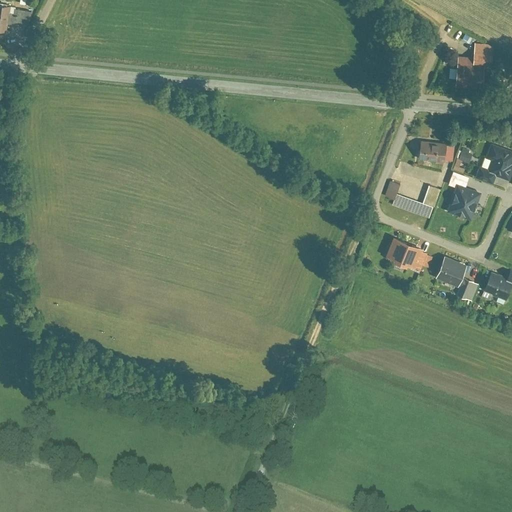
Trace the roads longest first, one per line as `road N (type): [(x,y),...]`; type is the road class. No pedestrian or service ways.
road 1 (tertiary): [(412,105),(19,66)]
road 2 (track): [(373,199),(244,511)]
road 3 (residential): [(412,105),(373,199),(378,215),(466,253),(482,251),(511,197)]
